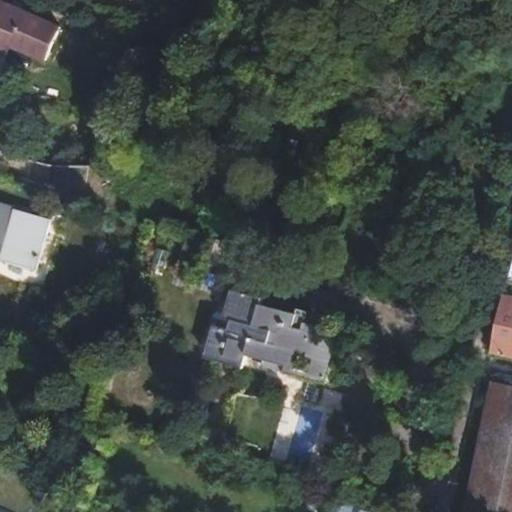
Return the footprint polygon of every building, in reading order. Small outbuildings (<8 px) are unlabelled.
[(57,29),(0,7),(0,57),(3,59),(7,49),(44,63),(57,29)] [(0,263),(14,213),(0,209),(0,263)] [(333,357),(342,329),(301,315),(303,310),(269,298),(271,291),(243,282),(233,311),(239,312),(236,323),(223,319),(213,349),(248,361),(253,348),(296,362),(301,346),(333,357)] [(511,358),(511,288),(505,287),(491,353),(511,358)] [(511,511),(511,386),(492,382),(463,511),(511,511)]
